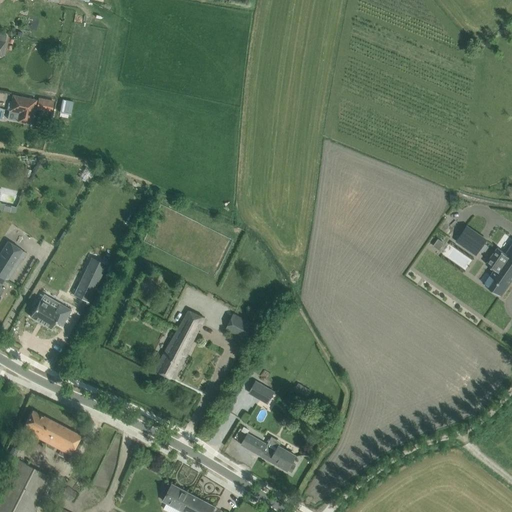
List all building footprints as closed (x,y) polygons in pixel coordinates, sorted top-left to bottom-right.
[(13,95),(9,111),(19,113),(18,122),(29,124),(31,115),(33,116),(36,100),(13,95)] [(54,111),(55,99),(39,99),(39,110),(54,111)] [(61,112),(72,114),(75,101),(64,99),(61,112)] [(467,226),(456,241),(457,241),(476,253),(475,254),(476,254),(486,240),(467,226)] [(439,249),(443,243),(438,239),(433,245),(439,249)] [(0,276),(4,279),(23,251),(8,242),(0,254),(0,276)] [(490,276),(484,284),(491,289),(501,296),(511,279),(511,244),(506,253),(497,248),(490,258),(486,264),(494,270),(490,276)] [(94,290),(106,264),(92,257),(79,284),(94,290)] [(72,310),(59,303),(56,308),(40,299),(39,301),(37,299),(34,306),(35,307),(30,316),(51,329),(55,322),(62,326),(72,310)] [(189,310),(160,360),(155,369),(175,379),(204,318),(189,310)] [(259,327),(235,314),(234,314),(226,329),(251,342),(259,327)] [(248,393),(268,404),(275,391),(256,380),(248,393)] [(295,397),(303,401),(308,393),(300,389),(295,397)] [(76,444),(81,436),(32,410),(28,419),(24,425),(33,430),(38,432),(35,436),(60,450),(66,453),(70,455),(76,444)] [(268,445),(266,444),(248,433),(242,443),(241,444),(270,461),(272,458),(281,463),(280,466),(288,471),(288,470),(292,472),(296,465),(292,463),(296,456),(287,451),(279,446),(274,454),(265,449),(268,445)] [(14,461),(17,455),(11,452),(8,458),(14,461)] [(33,511),(51,477),(16,460),(0,491),(0,511),(33,511)] [(172,484),(171,485),(168,483),(164,490),(167,492),(163,500),(167,503),(183,511),(192,494),(172,484)] [(71,502),(77,492),(67,486),(61,495),(71,502)] [(212,511),(215,507),(192,494),(183,511),(184,511),(212,511)]
